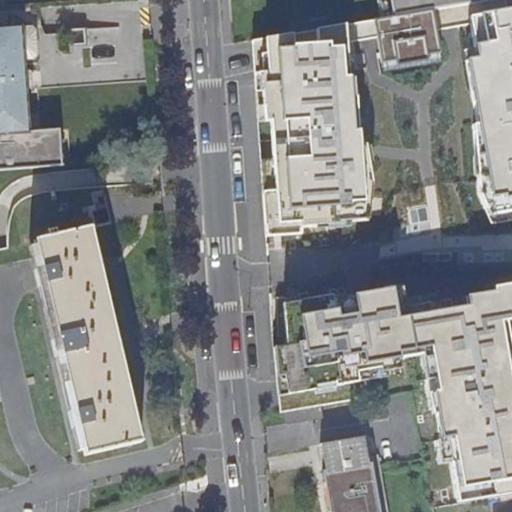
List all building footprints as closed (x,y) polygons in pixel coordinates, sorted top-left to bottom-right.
[(376,0),(379,10),(435,0),(376,0)] [(511,12),(470,19),(483,92),(472,93),(478,126),(475,129),(475,159),(483,158),(486,176),(477,177),(477,183),(477,193),(488,217),(511,212),(511,12)] [(374,23),(381,64),(440,55),(433,13),(374,23)] [(0,171),(57,168),(54,131),(28,133),(22,61),(33,60),(38,56),(36,32),(30,28),(0,29),(0,171)] [(345,28),(252,44),(266,232),(328,228),(327,222),(337,221),(337,225),(368,223),(371,181),(369,166),(356,166),(351,100),(345,100),(345,28)] [(54,131),(57,168),(63,167),(60,131),(54,131)] [(97,262),(90,229),(55,237),(54,232),(46,233),(47,239),(34,242),(38,258),(40,270),(34,272),(38,288),(45,287),(57,340),(50,342),(54,359),(61,357),(73,411),(66,412),(70,430),(78,429),(84,456),(140,444),(97,262)] [(300,300),(276,300),(277,339),(284,339),(284,349),(274,350),(281,416),(373,399),(369,374),(400,369),(400,361),(431,355),(440,411),(436,412),(441,442),(446,441),(456,494),(493,487),(492,475),(511,471),(511,483),(511,391),(511,392),(508,378),(511,377),(511,357),(507,324),(511,324),(511,291),(467,299),(466,311),(432,316),(428,306),(405,309),(402,290),(333,302),(332,298),(301,304),(300,300)] [(379,511),(366,434),(321,441),(333,511),(379,511)]
